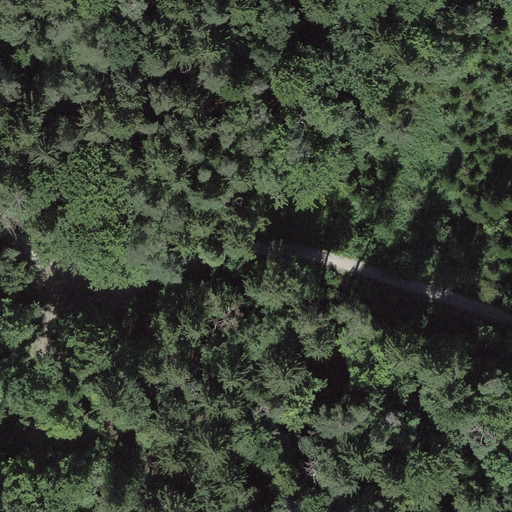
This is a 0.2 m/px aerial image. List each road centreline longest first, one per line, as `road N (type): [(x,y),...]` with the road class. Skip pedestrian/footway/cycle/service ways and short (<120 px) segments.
road 1 (track): [(0,229),(70,281),(261,250),(385,276),(511,317)]
road 2 (track): [(41,511),(40,433),(70,281)]
